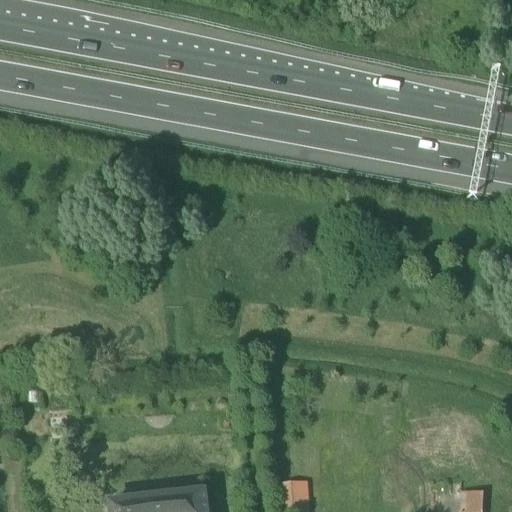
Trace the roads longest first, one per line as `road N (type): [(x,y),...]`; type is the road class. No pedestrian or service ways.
road 1 (motorway): [(511,121),(0,25)]
road 2 (motorway): [(0,78),(511,172)]
